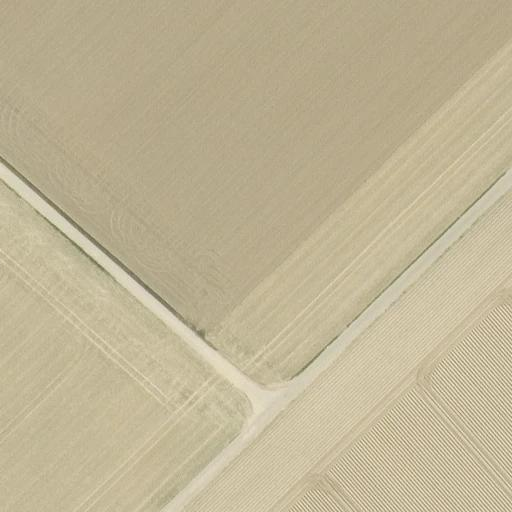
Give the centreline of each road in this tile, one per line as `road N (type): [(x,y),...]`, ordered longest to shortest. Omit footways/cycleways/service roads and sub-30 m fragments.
road 1 (track): [(168,511),(511,178)]
road 2 (track): [(272,410),(0,167)]
